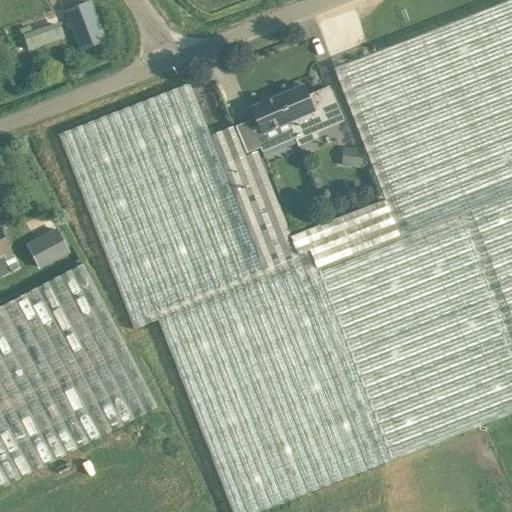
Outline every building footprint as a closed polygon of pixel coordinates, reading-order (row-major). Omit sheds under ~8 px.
[(511,0),(509,0),(334,68),(385,200),(292,236),(258,150),(246,155),(234,126),(211,135),(190,83),(58,135),(133,327),(158,318),(233,511),(257,511),(511,412),(511,0)] [(104,40),(90,3),(71,10),(67,11),(81,49),(104,40)] [(29,50),(37,47),(64,37),(58,22),(23,34),(24,36),(10,40),(14,51),(28,46),(29,50)] [(315,132),(343,120),(329,87),(308,96),(303,85),(251,108),(262,134),(290,121),(300,145),(317,138),(315,132)] [(211,86),(200,88),(211,131),(222,128),(211,86)] [(349,148),(347,166),(364,167),(365,149),(349,148)] [(0,276),(18,268),(0,225),(0,276)] [(29,244),(27,245),(40,268),(41,267),(69,252),(57,229),(29,244)] [(0,306),(0,489),(156,408),(81,264),(0,306)]
